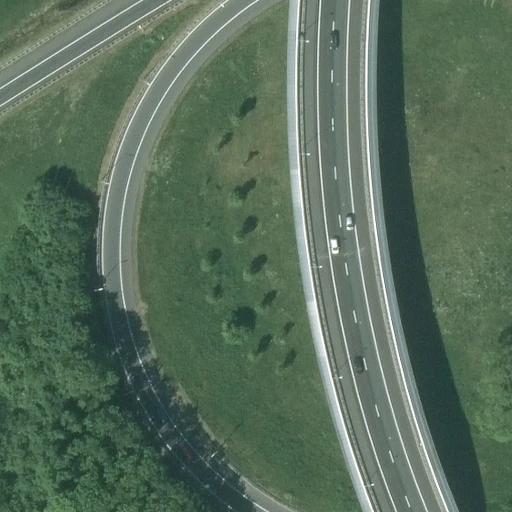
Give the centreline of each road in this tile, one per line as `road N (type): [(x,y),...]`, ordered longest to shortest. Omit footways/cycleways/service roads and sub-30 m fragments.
road 1 (motorway): [(246,511),(196,469),(149,406),(125,351),(110,271),(116,192),(140,122),(176,63),(244,0)]
road 2 (motorway): [(335,0),(333,132),(348,275),(413,511)]
road 3 (motorway): [(155,0),(0,102)]
